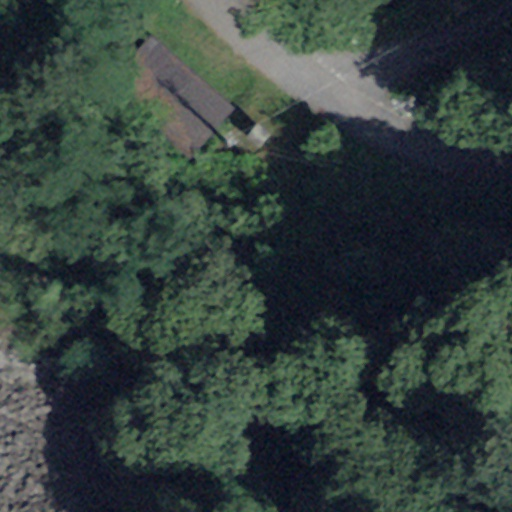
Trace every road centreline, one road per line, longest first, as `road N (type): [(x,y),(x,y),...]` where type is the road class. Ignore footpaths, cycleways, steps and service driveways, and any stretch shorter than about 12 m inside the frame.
road 1 (residential): [(231,0),(309,98),(417,154),(511,166)]
road 2 (track): [(309,98),(511,1)]
